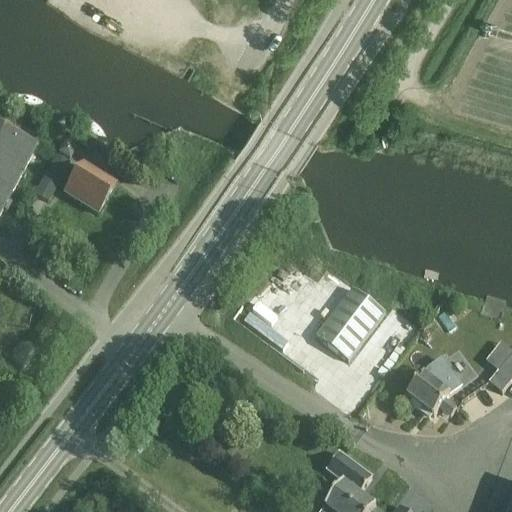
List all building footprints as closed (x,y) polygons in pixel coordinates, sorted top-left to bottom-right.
[(142,21),(146,12),(137,6),(132,15),(142,21)] [(0,217),(5,208),(36,148),(0,129),(0,217)] [(55,159),(34,197),(47,204),(69,166),(67,165),(76,150),(65,143),(55,159)] [(65,197),(97,217),(115,188),(95,176),(93,181),(80,173),(65,197)] [(317,342),(349,366),(385,317),(354,293),(317,342)] [(511,359),(499,375),(490,387),(502,397),(511,385),(511,359)] [(446,404),(450,399),(462,390),(442,363),(429,373),(424,379),(408,401),(434,420),(440,412),(451,421),(457,412),(446,404)] [(287,447),(303,459),(312,447),(296,436),(287,447)] [(340,458),(326,475),(343,488),(326,511),(325,511),(400,511),(399,511),(375,511),(358,499),(371,482),(340,458)]
